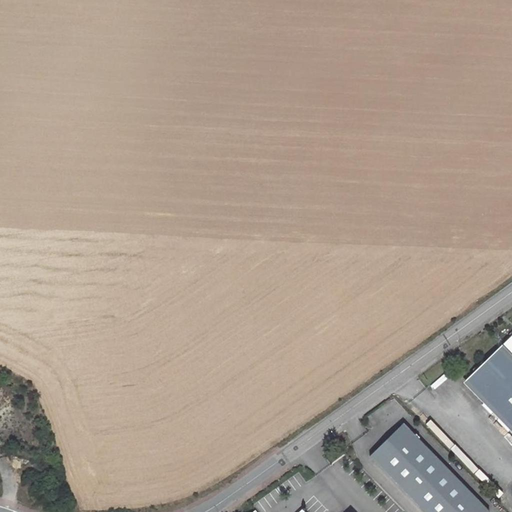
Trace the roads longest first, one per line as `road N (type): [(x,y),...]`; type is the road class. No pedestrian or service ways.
road 1 (unclassified): [(205,511),(511,290)]
road 2 (unknown): [(347,410),(424,511)]
